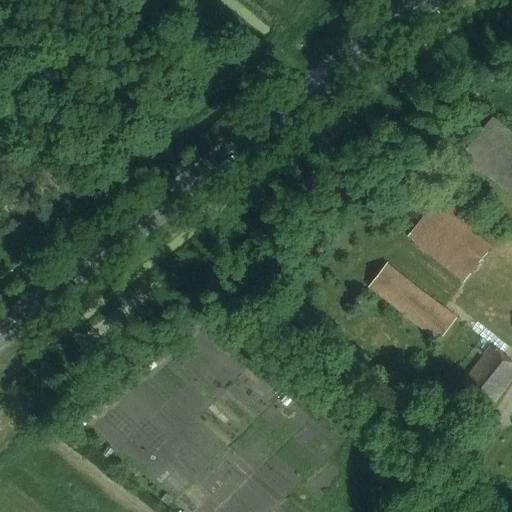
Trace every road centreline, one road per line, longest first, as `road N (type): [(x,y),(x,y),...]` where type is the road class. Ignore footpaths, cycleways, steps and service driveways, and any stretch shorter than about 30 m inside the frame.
road 1 (track): [(25,0),(185,127),(295,60),(348,134),(199,255),(208,324),(399,483),(460,473),(504,511)]
road 2 (primary): [(0,334),(430,0)]
